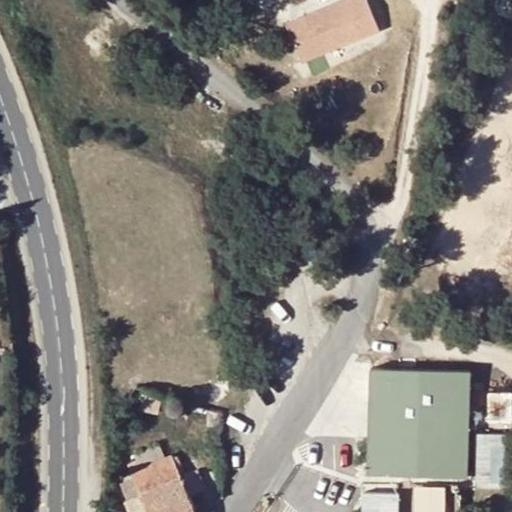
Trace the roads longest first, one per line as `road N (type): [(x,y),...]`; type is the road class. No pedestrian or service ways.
road 1 (unclassified): [(128,0),(339,178),(365,212),(378,257),(369,305),(235,511)]
road 2 (secondary): [(65,511),(57,299),(29,182),(0,107)]
road 3 (track): [(378,257),(403,197),(427,0)]
